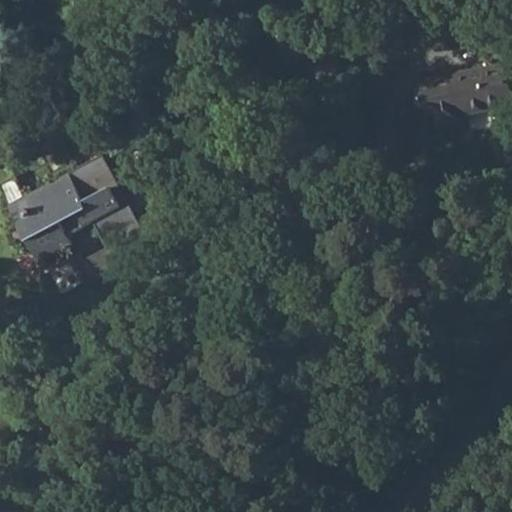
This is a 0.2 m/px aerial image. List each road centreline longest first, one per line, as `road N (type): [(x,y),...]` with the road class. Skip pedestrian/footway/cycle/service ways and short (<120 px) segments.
road 1 (residential): [(332,501),(328,24)]
road 2 (tertiary): [(411,511),(511,373)]
